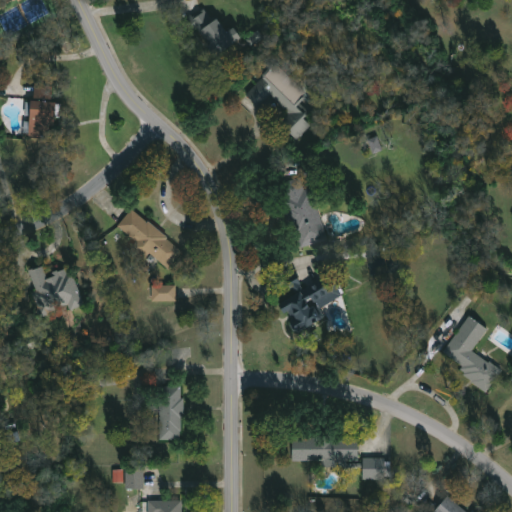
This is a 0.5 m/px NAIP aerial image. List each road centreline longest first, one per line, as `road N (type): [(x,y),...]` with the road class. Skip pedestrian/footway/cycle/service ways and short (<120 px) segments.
road 1 (tertiary): [(74,0),(127,100),(179,148),(224,216),(233,264),(236,511)]
road 2 (residential): [(234,382),(368,398),(431,427),(511,486)]
road 3 (residential): [(154,124),(80,197),(0,233)]
